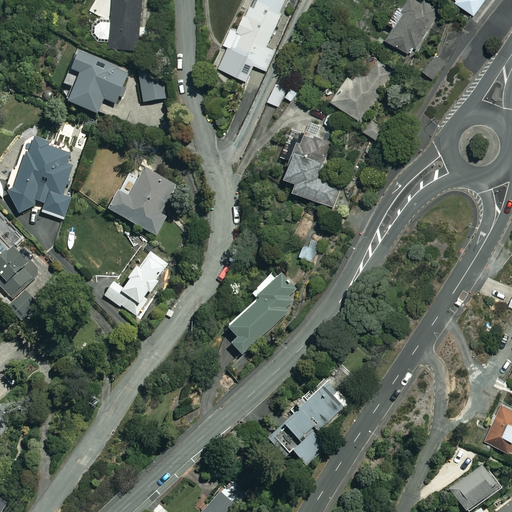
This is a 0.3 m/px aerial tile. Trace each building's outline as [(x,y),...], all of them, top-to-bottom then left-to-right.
[(111,0),(87,0),(82,10),(101,20),(111,0)] [(145,0),(116,0),(114,26),(100,25),(98,42),(113,43),(112,51),(141,53),(142,37),(149,38),(150,29),(143,28),(145,0)] [(288,1),(285,0),(262,0),(258,12),(252,10),(242,34),(233,31),(226,49),(234,52),(230,62),(248,68),(249,65),(266,72),(275,51),(270,49),(288,1)] [(414,0),(408,12),(403,9),(393,28),(397,30),(390,44),(414,58),(440,10),(422,0),(414,0)] [(462,0),(458,6),(476,19),(490,0),(489,0),(462,0)] [(396,74),(369,56),(336,106),(363,124),(396,74)] [(119,108),(130,77),(78,58),(66,91),(77,95),(72,109),(99,119),(105,103),(119,108)] [(167,101),(164,76),(141,79),(144,104),(167,101)] [(290,89),(281,84),(270,103),(279,108),(290,89)] [(322,182),(334,144),(327,142),(331,128),(313,123),(309,136),(294,131),(284,164),(298,168),(292,186),(302,189),(299,197),(335,208),(341,188),(322,182)] [(389,134),(377,125),(369,135),(381,145),(389,134)] [(8,197),(19,217),(37,210),(38,206),(46,208),(44,213),(66,220),(72,200),(64,198),(73,169),(68,167),(72,156),(35,145),(29,160),(26,159),(15,195),(9,194),(8,197)] [(178,189),(147,173),(142,182),(131,176),(111,216),(158,239),(169,218),(164,216),(178,189)] [(0,289),(13,303),(41,277),(2,236),(0,237),(0,289)] [(321,244),(314,241),(311,249),(307,247),(302,259),(313,263),(321,244)] [(108,298),(140,319),(173,269),(152,255),(127,293),(116,285),(108,298)] [(296,293),(282,278),(259,301),(261,303),(230,333),(239,342),(233,348),(243,359),(289,316),(287,313),(295,305),(290,300),(296,293)] [(348,407),(329,387),(270,446),(287,463),(294,457),(308,471),(329,451),(317,439),(348,407)] [(511,411),(502,407),(486,444),(511,455),(511,411)] [(476,511),(503,492),(484,468),(450,494),(464,511),(476,511)] [(0,511),(2,511),(9,503),(0,497),(0,496),(0,511)] [(233,511),(236,509),(221,496),(206,511),(233,511)]
